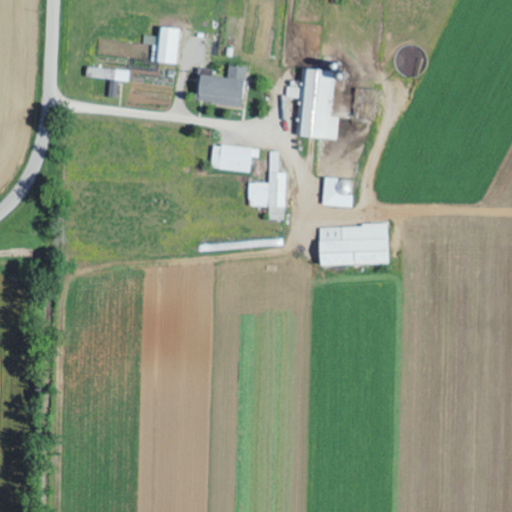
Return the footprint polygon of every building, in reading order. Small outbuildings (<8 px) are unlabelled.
[(177,65),(180,29),(160,28),(160,37),(144,36),(143,46),(158,46),(157,64),(177,65)] [(228,78),(199,76),(197,103),(243,107),(246,68),(229,66),(228,78)] [(86,79),(129,81),(129,70),(87,69),(86,79)] [(336,73),(306,70),(304,89),(288,87),(287,98),(300,99),(298,122),(300,122),(298,137),(337,141),(340,118),(332,117),(336,73)] [(377,92),(356,89),(353,119),(374,122),(377,92)] [(211,169),(250,174),(252,158),(259,159),(260,151),(214,145),(211,169)] [(249,207),(269,208),(269,221),(286,221),(286,173),(279,173),(280,153),(271,153),(270,184),(250,184),(249,207)] [(324,207),(353,208),(353,197),(351,197),(352,180),(324,180),(324,207)] [(320,228),(321,266),(389,265),(388,226),(320,228)]
